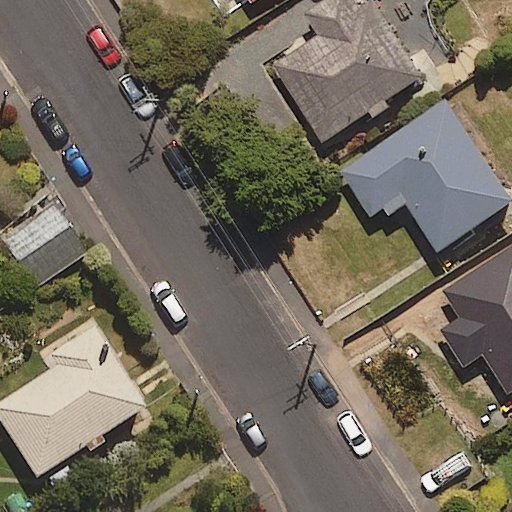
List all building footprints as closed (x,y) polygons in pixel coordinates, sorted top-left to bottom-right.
[(211,0),(222,17),(250,0),(211,0)] [(323,143),(366,113),(373,124),(395,109),(387,98),(421,75),(398,42),(416,29),(399,5),(382,17),(370,0),(365,0),(270,66),(323,143)] [(370,219),(386,208),(391,215),(407,204),(438,250),(511,199),(511,198),(445,100),(338,172),(370,219)] [(89,250),(52,201),(1,239),(37,289),(89,250)] [(511,246),(443,292),(508,392),(511,389),(511,246)] [(144,410),(89,323),(43,353),(54,370),(0,404),(0,416),(38,477),(144,410)]
